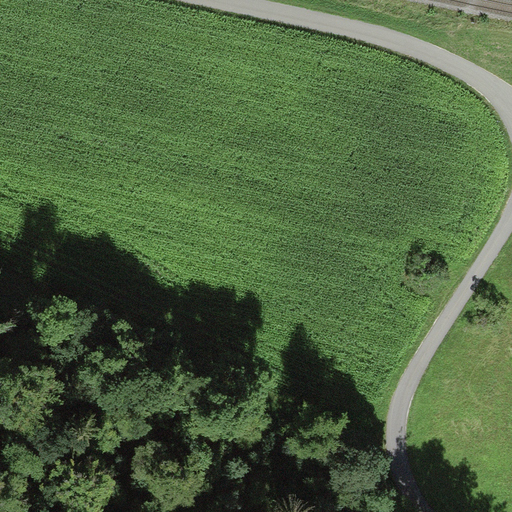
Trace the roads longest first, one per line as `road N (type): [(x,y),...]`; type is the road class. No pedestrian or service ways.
road 1 (unclassified): [(511,218),(402,398),(398,459),(419,511)]
road 2 (unclassified): [(215,0),(410,44),(511,102)]
